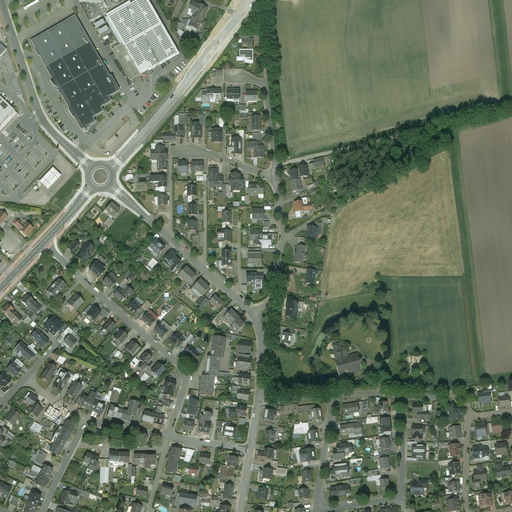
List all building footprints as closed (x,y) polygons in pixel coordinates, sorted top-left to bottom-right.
[(179,54),(148,0),(138,0),(131,4),(130,1),(106,15),(107,18),(123,46),(112,52),(130,82),(179,54)] [(188,10),(192,11),(191,14),(193,15),(198,4),(193,1),(188,10)] [(193,15),(189,26),(198,30),(208,8),(198,4),(193,15)] [(45,8),(40,10),(44,19),(48,17),(45,8)] [(118,90),(75,16),(32,41),(35,46),(35,45),(37,50),(35,51),(37,55),(40,54),(42,58),(44,61),(47,67),(55,80),(53,81),(55,85),(57,84),(72,110),(70,112),(72,116),(74,114),(82,128),(93,122),(91,117),(101,111),(99,107),(109,101),(107,97),(118,90)] [(103,20),(94,25),(96,29),(105,24),(103,20)] [(184,25),(177,22),(174,28),(182,31),(184,25)] [(100,35),(109,31),(107,27),(98,31),(100,35)] [(250,39),(241,39),(241,40),(241,45),(247,45),(247,50),(253,50),(253,39),(250,39)] [(0,126),(14,111),(0,97),(0,57),(6,51),(0,44),(0,126)] [(247,50),(239,50),(239,57),(244,57),(244,61),(244,64),(253,64),(253,50),(247,50)] [(209,90),(201,90),(195,99),(202,99),(202,103),(209,102),(210,102),(210,100),(209,100),(209,90)] [(221,90),(209,90),(209,100),(215,100),(221,100),(221,90)] [(239,90),(227,90),(227,102),(239,102),(239,90)] [(257,92),(246,92),(246,102),(257,102),(257,92)] [(260,117),(251,117),(252,131),(260,131),(260,117)] [(179,127),(174,127),(175,134),(175,139),(184,139),(183,127),(179,127)] [(201,127),(192,127),(192,139),(201,139),(201,127)] [(221,130),(212,130),(212,143),(221,143),(221,130)] [(241,139),(232,139),(232,150),(241,150),(241,139)] [(164,144),(156,144),(156,151),(152,152),(151,152),(151,161),(158,161),(158,171),(166,171),(166,160),(167,160),(167,151),(164,151),(164,144)] [(261,147),(254,147),(254,150),(254,158),(264,158),(264,147),(261,147)] [(312,160),(314,168),(324,166),(322,158),(312,160)] [(187,163),(179,163),(179,173),(187,173),(187,165),(187,163)] [(203,163),(191,163),(191,165),(192,172),(203,172),(203,163)] [(52,168),(39,182),(48,190),(61,176),(52,168)] [(209,170),(209,178),(216,178),(216,175),(218,173),(218,170),(209,170)] [(297,171),(290,172),(291,181),(300,181),(300,179),(299,176),(299,171),(297,171)] [(237,175),(237,174),(231,174),(231,177),(229,178),(230,185),(230,186),(230,191),(240,191),(240,186),(242,186),(242,177),(240,177),(240,175),(237,175)] [(166,177),(158,177),(158,185),(158,188),(166,188),(166,177)] [(216,179),(216,178),(209,178),(210,188),(223,187),(223,185),(222,178),(218,178),(218,179),(216,179)] [(291,181),(291,182),(292,192),(301,191),(300,181),(291,181)] [(263,194),(263,185),(249,185),(249,194),(263,194)] [(196,186),(188,187),(188,197),(192,197),(196,197),(196,186)] [(166,196),(158,196),(158,206),(164,206),(166,206),(166,196)] [(302,202),(294,203),(295,213),(304,212),(303,211),(303,206),(302,202)] [(119,211),(111,203),(105,210),(113,217),(119,211)] [(192,206),(188,206),(188,216),(196,216),(196,206),(192,206)] [(264,219),(264,210),(252,210),(252,219),(253,219),(253,218),(256,218),(256,219),(264,219)] [(230,212),(222,212),(222,223),(226,223),(230,223),(230,212)] [(21,223),(18,220),(18,221),(16,219),(13,223),(14,224),(14,225),(20,230),(19,230),(26,236),(33,229),(27,223),(26,223),(23,220),(21,223)] [(109,222),(106,225),(109,228),(114,222),(111,219),(109,222)] [(196,232),(196,221),(188,222),(188,232),(196,232)] [(313,228),(308,227),(307,238),(316,239),(317,235),(318,229),(313,228)] [(230,231),(222,231),(222,236),(222,242),(226,242),(230,242),(230,231)] [(262,231),(250,231),(250,241),(255,241),(262,241),(262,235),(262,231)] [(271,235),(262,235),(262,241),(262,245),(268,245),(271,245),(271,235)] [(79,245),(74,240),(67,248),(71,252),(79,245)] [(165,248),(156,240),(150,247),(154,251),(153,251),(159,256),(165,248)] [(87,243),(82,249),(83,250),(81,253),(77,258),(83,263),(90,256),(89,255),(94,249),(87,243)] [(306,247),(298,246),(297,252),(295,252),(294,263),(302,264),(303,260),(305,260),(306,255),(303,255),(305,247),(306,247)] [(230,251),(222,251),(222,261),(230,261),(230,251)] [(173,256),(170,253),(164,261),(171,267),(172,267),(171,268),(172,268),(177,263),(178,264),(181,262),(179,260),(178,260),(173,256)] [(262,255),(254,255),(254,253),(248,253),(245,253),(245,258),(248,258),(248,265),(254,265),(254,264),(262,264),(262,255)] [(158,263),(153,259),(148,264),(153,268),(158,263)] [(230,261),(222,261),(222,269),(227,269),(227,266),(230,266),(230,261)] [(178,264),(175,268),(176,268),(178,270),(184,264),(181,262),(178,264)] [(177,263),(172,268),(171,268),(172,267),(171,267),(169,269),(172,272),(176,268),(175,268),(178,264),(177,263)] [(99,267),(96,264),(90,270),(97,277),(103,270),(99,267)] [(195,276),(186,267),(179,275),(179,276),(180,275),(184,279),(183,279),(188,284),(195,276)] [(118,280),(111,273),(108,276),(115,282),(118,280)] [(118,280),(115,282),(115,283),(119,286),(125,279),(127,278),(123,274),(118,280)] [(257,274),(246,274),(246,283),(255,283),(262,283),(264,283),(264,277),(264,274),(257,274)] [(313,275),(307,274),(305,284),(313,285),(314,277),(313,277),(313,275)] [(115,282),(108,276),(102,282),(110,289),(115,283),(115,282)] [(59,279),(47,292),(53,298),(65,286),(59,279)] [(125,279),(119,286),(121,288),(128,281),(126,279),(125,279)] [(209,289),(200,280),(194,287),(200,293),(203,296),(209,289)] [(187,285),(181,291),(184,293),(190,287),(187,285)] [(200,293),(194,287),(193,289),(192,290),(198,296),(200,293)] [(125,293),(120,289),(114,296),(121,302),(124,299),(125,300),(128,296),(125,293)] [(133,292),(129,289),(125,293),(128,296),(129,297),(133,292)] [(76,295),(68,304),(75,311),(83,302),(76,295)] [(33,301),(27,296),(21,302),(27,307),(33,301)] [(201,298),(196,304),(199,307),(201,304),(206,299),(204,296),(201,299),(201,298)] [(223,303),(215,296),(210,302),(218,309),(223,303)] [(135,300),(128,308),(135,314),(141,308),(137,304),(138,303),(135,300)] [(41,309),(33,301),(27,307),(35,315),(41,309)] [(293,306),(286,305),(286,308),(287,308),(286,317),(296,318),(297,310),(302,310),(303,303),(293,301),(293,306)] [(148,302),(142,309),(145,311),(151,305),(148,302)] [(7,305),(2,311),(8,316),(13,311),(13,310),(7,305)] [(99,312),(93,307),(87,314),(93,320),(99,312)] [(100,312),(106,317),(109,313),(104,309),(100,312)] [(240,318),(231,310),(225,316),(224,318),(225,319),(232,326),(239,319),(240,318)] [(13,311),(8,316),(13,322),(15,320),(18,317),(13,311)] [(225,316),(221,312),(213,321),(219,326),(222,323),(225,319),(224,318),(225,316)] [(156,321),(147,314),(142,320),(150,327),(156,321)] [(27,316),(23,321),(27,325),(31,320),(27,316)] [(53,317),(47,324),(44,327),(50,332),(53,329),(56,333),(62,326),(53,317)] [(232,326),(230,329),(234,333),(235,332),(236,334),(244,325),(239,319),(232,326)] [(109,321),(102,329),(108,333),(114,325),(109,321)] [(175,323),(171,328),(175,332),(180,327),(175,323)] [(62,326),(56,333),(60,336),(68,328),(64,324),(62,326)] [(168,332),(160,325),(155,331),(163,338),(168,332)] [(37,332),(33,328),(30,331),(33,334),(30,337),(34,341),(35,340),(40,335),(38,334),(38,331),(37,332)] [(68,328),(60,336),(64,340),(69,335),(73,332),(68,328)] [(127,336),(120,331),(114,338),(120,344),(127,336)] [(80,339),(73,332),(69,335),(76,342),(78,340),(80,339)] [(289,334),(283,333),(282,344),(290,345),(291,335),(289,334)] [(40,335),(35,340),(38,343),(38,344),(42,348),(48,341),(41,334),(40,335)] [(177,334),(171,341),(175,345),(176,345),(179,347),(184,341),(181,338),(182,337),(177,334)] [(233,336),(225,334),(224,339),(225,339),(228,339),(227,340),(230,340),(230,341),(232,341),(232,342),(233,342),(233,340),(233,336)] [(64,340),(64,341),(71,348),(76,342),(69,335),(64,340)] [(191,340),(188,343),(190,346),(196,339),(193,337),(191,340)] [(224,339),(214,337),(214,338),(211,357),(208,357),(219,359),(219,358),(223,359),(223,358),(222,358),(225,339),(224,339)] [(64,340),(60,344),(68,351),(70,349),(71,348),(64,341),(64,340)] [(21,342),(14,349),(15,349),(18,353),(17,355),(20,358),(22,356),(28,362),(28,363),(35,355),(27,348),(21,342)] [(132,342),(128,347),(127,346),(125,349),(132,355),(138,347),(132,342)] [(252,344),(238,342),(237,347),(238,347),(237,351),(239,352),(251,353),(252,344)] [(37,353),(29,346),(27,348),(35,355),(37,353)] [(196,352),(189,347),(184,352),(188,355),(191,358),(196,352)] [(345,352),(344,348),(340,349),(334,350),(333,351),(336,360),(335,361),(339,376),(344,374),(349,373),(345,358),(346,357),(345,352)] [(200,356),(196,352),(191,358),(195,361),(200,356)] [(151,358),(145,353),(139,360),(142,363),(145,365),(151,358)] [(345,358),(349,373),(361,370),(357,355),(348,357),(346,357),(345,358)] [(66,359),(59,357),(56,362),(62,365),(66,359)] [(219,359),(208,357),(207,366),(206,366),(205,369),(207,369),(206,377),(214,378),(217,378),(218,372),(219,359)] [(135,358),(129,364),(134,368),(139,363),(138,361),(135,358)] [(244,359),(238,358),(237,363),(238,363),(237,367),(237,368),(240,368),(251,369),(252,360),(244,359)] [(13,363),(9,367),(10,368),(8,371),(14,377),(21,371),(19,369),(13,363)] [(142,363),(138,368),(142,371),(147,366),(145,365),(142,363)] [(48,364),(45,369),(46,369),(40,378),(47,382),(56,369),(48,364)] [(165,369),(158,364),(151,372),(158,377),(165,369)] [(58,377),(57,378),(58,379),(66,383),(66,382),(69,377),(62,373),(61,372),(58,377)] [(3,375),(0,378),(0,384),(4,388),(10,382),(3,375)] [(251,376),(239,375),(239,379),(235,378),(234,383),(249,386),(251,376)] [(206,377),(203,376),(201,389),(212,390),(214,378),(206,377)] [(66,383),(58,379),(54,386),(55,388),(55,389),(58,391),(59,390),(61,391),(66,383)] [(176,382),(166,379),(164,388),(166,388),(173,390),(176,382)] [(75,389),(72,386),(72,387),(67,395),(74,399),(79,391),(75,389)] [(173,390),(166,388),(164,395),(171,397),(173,390)] [(240,391),(238,390),(238,391),(237,398),(241,399),(241,400),(248,401),(250,392),(240,391)] [(118,393),(112,392),(110,400),(115,402),(118,393)] [(91,393),(88,400),(83,397),(82,398),(81,402),(81,401),(83,402),(81,407),(81,408),(81,407),(85,409),(86,408),(90,410),(93,402),(95,397),(96,395),(91,393)] [(111,395),(106,393),(102,400),(109,403),(111,395)] [(489,393),(478,394),(479,402),(483,401),(483,403),(490,402),(489,394),(489,393)] [(164,395),(163,395),(161,400),(163,401),(169,403),(171,397),(164,395)] [(34,401),(27,396),(23,401),(30,406),(33,403),(34,401)] [(79,397),(74,404),(79,406),(81,402),(82,398),(79,397)] [(95,397),(93,402),(90,410),(100,415),(101,415),(104,407),(104,406),(104,407),(98,404),(101,399),(95,397)] [(508,397),(499,398),(500,407),(510,406),(509,401),(509,397),(508,397)] [(198,409),(200,402),(189,400),(188,407),(198,409)] [(138,403),(130,401),(127,412),(131,413),(130,416),(134,417),(135,411),(136,411),(137,407),(138,403)] [(40,409),(33,403),(30,406),(31,407),(28,412),(35,417),(40,409)] [(386,403),(379,404),(379,408),(380,413),(382,413),(388,412),(386,403)] [(358,404),(343,406),(344,414),(354,413),(359,412),(358,404)] [(422,405),(412,405),(412,413),(418,413),(422,413),(422,405)] [(247,408),(237,406),(233,406),(231,407),(231,410),(230,410),(229,417),(236,418),(237,415),(245,416),(247,408)] [(122,411),(114,408),(110,407),(107,417),(111,418),(111,417),(120,419),(122,411)] [(197,416),(198,409),(188,407),(187,414),(197,416)] [(318,410),(311,410),(311,412),(313,422),(321,420),(320,409),(318,410)] [(13,410),(9,415),(4,420),(8,423),(8,424),(9,422),(13,425),(20,416),(13,410)] [(274,411),(266,410),(264,420),(267,420),(267,421),(273,421),(274,411)] [(452,414),(450,417),(450,421),(454,421),(454,420),(461,419),(461,415),(462,413),(460,412),(460,410),(457,410),(451,411),(452,414)] [(127,412),(122,411),(120,419),(128,422),(130,416),(131,413),(127,412)] [(155,415),(144,412),(142,421),(153,423),(155,415)] [(211,414),(204,413),(204,417),(202,417),(200,424),(205,424),(205,421),(210,422),(211,414)] [(160,416),(155,415),(153,423),(154,424),(157,425),(157,424),(162,426),(164,417),(160,416)] [(389,419),(380,420),(382,433),(391,432),(389,419)] [(75,426),(67,421),(66,422),(67,423),(65,425),(64,425),(62,429),(71,434),(75,426)] [(194,423),(185,421),(184,426),(183,430),(193,431),(194,423)] [(500,421),(495,422),(495,423),(492,424),(493,433),(498,433),(498,431),(503,431),(502,426),(501,426),(500,421)] [(39,426),(34,423),(30,429),(35,432),(39,426)] [(200,424),(200,423),(198,432),(209,434),(211,425),(205,424),(200,424)] [(484,427),(482,425),(482,424),(475,425),(476,430),(475,431),(475,433),(476,434),(478,433),(480,435),(480,436),(481,436),(483,437),(484,437),(485,436),(486,435),(486,434),(485,427),(484,427)] [(354,425),(340,426),(341,435),(355,433),(354,425)] [(62,429),(60,427),(57,431),(55,435),(67,441),(71,434),(62,429)] [(422,427),(412,427),(412,434),(413,435),(421,435),(422,435),(422,427)] [(453,428),(449,428),(449,429),(450,438),(453,438),(455,439),(461,438),(459,427),(453,428)] [(227,428),(224,428),(223,436),(234,438),(236,430),(227,428)] [(317,431),(308,432),(310,444),(318,442),(317,431)] [(14,437),(8,432),(5,435),(11,440),(14,437)] [(275,432),(266,432),(265,441),(274,442),(275,432)] [(67,441),(55,435),(53,438),(56,440),(57,440),(54,444),(62,449),(67,441)] [(388,439),(379,440),(381,450),(381,451),(389,449),(390,449),(388,439)] [(496,445),(494,445),(495,448),(496,456),(507,454),(506,443),(496,445)] [(53,444),(51,447),(48,445),(46,450),(58,457),(62,449),(54,444),(53,444)] [(351,444),(337,446),(337,451),(338,454),(344,454),(352,452),(351,444)] [(426,444),(413,444),(413,452),(426,452),(426,444)] [(459,445),(454,446),(454,445),(449,446),(450,453),(451,453),(452,457),(460,456),(460,451),(460,447),(459,447),(459,445)] [(483,448),(473,449),(474,458),(484,457),(483,448),(483,447),(483,448)] [(179,450),(172,448),(169,459),(178,461),(179,461),(182,451),(179,450)] [(273,450),(265,450),(264,453),(264,459),(265,459),(273,460),(274,455),(273,455),(273,450)] [(313,450),(305,451),(306,462),(315,461),(313,450)] [(47,455),(40,451),(37,456),(44,460),(47,455)] [(337,451),(334,451),(334,455),(333,455),(334,459),(334,460),(341,459),(344,458),(344,454),(338,454),(337,451)] [(119,453),(109,453),(109,460),(109,467),(118,467),(118,469),(118,466),(119,453)] [(129,454),(119,453),(118,466),(123,466),(124,463),(128,464),(129,454)] [(92,456),(86,454),(83,462),(83,461),(87,463),(86,464),(89,465),(92,456)] [(210,456),(201,454),(199,463),(209,464),(210,456)] [(144,455),(134,455),(134,465),(138,465),(138,464),(143,464),(143,465),(144,465),(144,455)] [(155,455),(144,455),(144,465),(144,469),(149,469),(149,464),(155,464),(155,455)] [(44,460),(37,456),(34,461),(41,465),(44,460)] [(98,459),(92,456),(89,465),(89,464),(93,465),(92,466),(95,467),(97,463),(98,459)] [(238,458),(230,457),(229,462),(228,462),(227,466),(235,468),(236,468),(238,458)] [(388,458),(379,460),(380,461),(378,461),(379,465),(380,465),(381,470),(385,470),(389,469),(388,458)] [(105,460),(100,460),(98,459),(97,463),(99,464),(98,467),(100,468),(105,468),(105,460)] [(178,461),(169,459),(166,472),(175,474),(178,461)] [(93,465),(89,464),(89,465),(87,468),(87,469),(91,471),(95,473),(98,467),(99,464),(97,463),(95,467),(92,466),(93,465)] [(453,464),(449,465),(450,471),(451,475),(460,474),(458,463),(453,464)] [(347,464),(333,466),(334,475),(343,473),(348,473),(347,464)] [(227,466),(221,465),(220,475),(227,477),(233,478),(235,468),(227,466)] [(41,471),(40,475),(48,479),(52,470),(44,466),(41,471)] [(193,467),(191,467),(189,470),(188,474),(187,474),(198,476),(200,468),(196,468),(196,467),(193,467)] [(503,468),(496,469),(496,470),(497,476),(502,476),(502,477),(506,477),(510,476),(509,468),(503,468)] [(273,470),(264,469),(263,474),(262,474),(261,479),(271,480),(273,470)] [(35,472),(32,471),(29,476),(33,478),(33,477),(37,479),(40,475),(35,472)] [(310,471),(302,472),(303,484),(312,482),(310,471)] [(477,471),(473,472),(475,481),(475,482),(479,481),(482,481),(482,479),(485,479),(486,478),(485,475),(484,474),(483,471),(477,471)] [(37,479),(35,484),(43,488),(48,479),(40,475),(37,479)] [(381,480),(380,481),(381,491),(389,489),(388,479),(381,480)] [(479,481),(475,482),(475,481),(472,481),(473,489),(480,488),(479,481)] [(448,484),(449,490),(450,490),(450,493),(459,492),(459,486),(458,485),(457,482),(448,484)] [(11,488),(0,483),(0,492),(3,494),(2,497),(6,499),(11,488)] [(416,484),(415,485),(413,485),(412,484),(411,484),(411,487),(410,494),(414,494),(414,495),(415,496),(416,496),(417,496),(418,496),(419,495),(419,494),(423,494),(423,487),(423,484),(419,484),(416,484)] [(169,486),(163,485),(161,494),(171,497),(174,487),(173,487),(174,486),(170,485),(169,486)] [(234,487),(225,485),(224,491),(225,491),(224,495),(232,496),(233,487),(234,487)] [(147,490),(138,487),(136,494),(145,497),(147,490)] [(345,487),(330,489),(332,497),(346,495),(345,487)] [(267,490),(260,489),(258,498),(266,500),(267,495),(266,495),(267,490)] [(307,489),(299,490),(300,495),(300,500),(308,499),(307,489)] [(72,494),(64,491),(62,497),(60,501),(69,504),(70,500),(72,494)] [(41,497),(31,493),(28,502),(37,506),(41,497)] [(181,494),(179,503),(196,505),(197,497),(181,494)] [(18,502),(11,499),(9,504),(16,507),(18,502)] [(34,511),(37,506),(28,502),(27,502),(29,503),(25,511),(34,511)]
